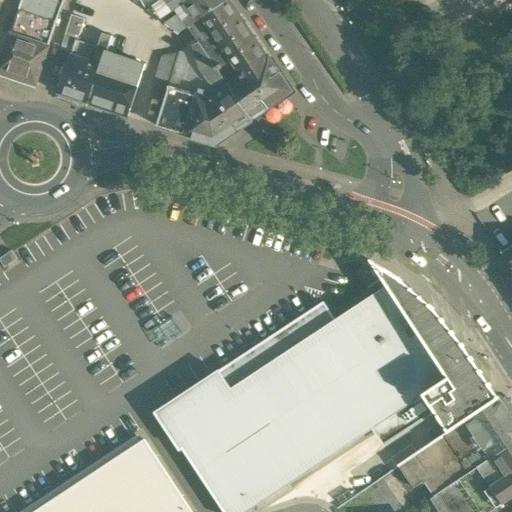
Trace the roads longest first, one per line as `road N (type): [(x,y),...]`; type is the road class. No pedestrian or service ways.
road 1 (tertiary): [(386,225),(156,154),(81,145)]
road 2 (residential): [(260,0),(330,105),(375,135)]
road 3 (tertiary): [(511,344),(443,260),(386,225)]
road 4 (residential): [(375,135),(371,99),(310,0)]
road 5 (tertiary): [(5,198),(48,206),(67,195),(80,176),(81,145)]
